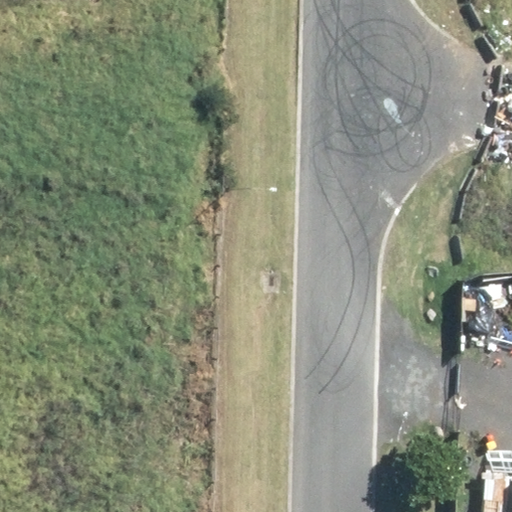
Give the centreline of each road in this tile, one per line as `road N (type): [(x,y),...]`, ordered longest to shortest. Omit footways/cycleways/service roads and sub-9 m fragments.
road 1 (residential): [(335,511),(350,0)]
road 2 (track): [(511,91),(349,83)]
